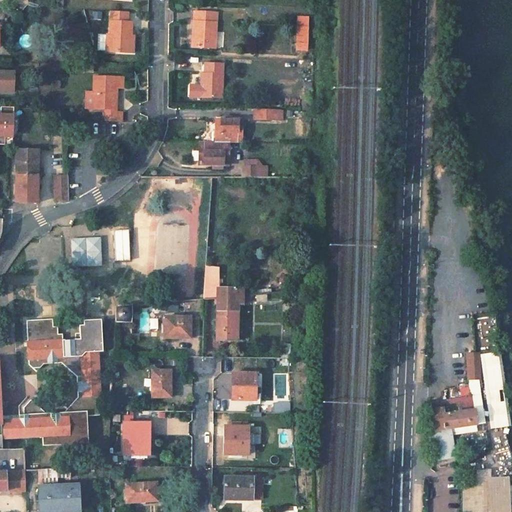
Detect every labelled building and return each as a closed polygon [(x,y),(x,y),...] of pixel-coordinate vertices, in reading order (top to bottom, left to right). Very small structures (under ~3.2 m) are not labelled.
[(128,13),(111,12),(110,35),(107,35),(106,52),(127,53),(128,37),(131,37),(132,23),(127,23),(128,13)] [(193,12),(192,35),(191,47),(214,48),(215,36),(216,13),(193,12)] [(297,17),(297,27),(307,27),(308,17),(297,17)] [(297,40),(296,50),(307,50),(307,41),(307,27),(297,27),(297,40)] [(221,64),(201,64),(201,75),(200,96),(221,97),(221,76),(221,64)] [(13,72),(0,71),(0,90),(13,90),(13,72)] [(93,92),(93,109),(104,109),(103,122),(121,122),(121,109),(115,109),(115,88),(122,88),(122,78),(93,77),(93,92)] [(0,115),(13,116),(13,107),(0,107),(0,115)] [(251,109),(251,118),(266,119),(266,109),(251,109)] [(9,136),(9,126),(12,126),(13,116),(0,115),(0,136),(4,136),(9,136)] [(215,119),(215,141),(228,142),(241,142),(241,120),(215,119)] [(12,145),(12,126),(9,126),(9,136),(4,136),(4,145),(12,145)] [(199,141),(199,165),(228,166),(228,142),(215,141),(199,141)] [(15,150),(14,203),(37,203),(38,150),(15,150)] [(242,166),(242,176),(265,176),(265,165),(242,166)] [(54,175),(54,199),(69,199),(68,175),(54,175)] [(194,180),(190,226),(159,223),(155,274),(172,275),(173,263),(188,264),(192,221),(207,222),(207,214),(199,214),(202,181),(194,180)] [(71,267),(100,266),(99,239),(71,240),(71,267)] [(217,303),(216,338),(236,338),(237,303),(242,303),(242,295),(243,289),(204,289),(203,298),(203,303),(217,303)] [(176,312),(177,303),(166,302),(165,311),(176,312)] [(115,306),(115,322),(130,322),(131,305),(115,306)] [(156,328),(157,318),(142,317),(142,328),(156,328)] [(164,317),(163,337),(189,338),(189,317),(164,317)] [(46,414),(25,394),(16,404),(17,415),(0,416),(0,449),(2,450),(2,440),(42,438),(42,446),(60,445),(60,450),(79,449),(79,444),(88,444),(86,416),(99,415),(100,398),(98,349),(102,349),(100,321),(83,322),(83,326),(80,326),(80,333),(77,334),(76,334),(76,339),(64,340),(64,334),(59,334),(59,327),(54,327),(54,319),(27,321),(29,367),(37,374),(46,365),(62,365),(76,378),(77,398),(63,413),(46,414)] [(281,343),(280,358),(289,358),(290,344),(281,343)] [(500,351),(478,354),(489,429),(510,426),(500,351)] [(466,354),(466,379),(479,379),(478,354),(466,354)] [(114,356),(113,366),(127,366),(127,356),(114,356)] [(152,370),(151,397),(170,397),(170,370),(152,370)] [(232,374),(231,400),(255,400),(255,374),(232,374)] [(471,395),(427,402),(431,429),(427,430),(429,444),(436,443),(438,460),(455,457),(451,428),(475,424),(471,395)] [(289,411),(289,401),(272,402),(273,412),(289,411)] [(123,423),(123,454),(148,454),(149,423),(123,423)] [(224,427),(224,454),(247,455),(247,427),(224,427)] [(484,431),(470,432),(471,447),(485,446),(484,431)] [(37,470),(38,511),(79,511),(79,484),(70,485),(69,469),(37,470)] [(126,485),(127,503),(156,501),(154,482),(147,483),(146,470),(128,472),(128,484),(126,485)] [(25,471),(0,471),(0,491),(26,490),(25,471)] [(488,511),(488,481),(474,481),(474,472),(459,472),(460,511),(488,511)] [(510,511),(508,476),(487,477),(488,481),(488,511),(510,511)] [(224,477),(223,500),(251,500),(251,477),(224,477)] [(251,477),(251,500),(259,500),(260,477),(251,477)]
